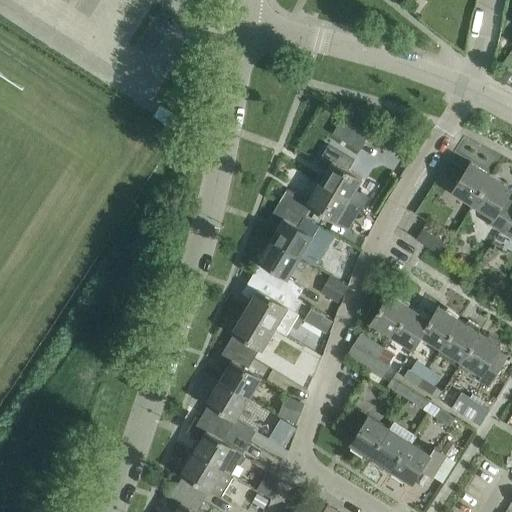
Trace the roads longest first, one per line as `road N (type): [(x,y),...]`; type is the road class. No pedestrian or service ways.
road 1 (tertiary): [(105,511),(197,255),(244,21)]
road 2 (residential): [(297,460),(375,248),(473,90)]
road 3 (unclassified): [(473,90),(244,21)]
